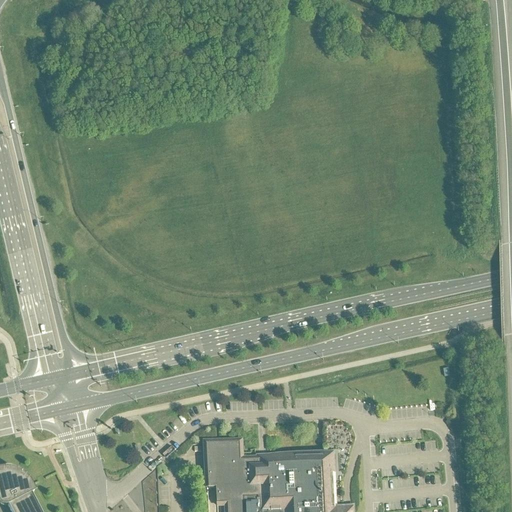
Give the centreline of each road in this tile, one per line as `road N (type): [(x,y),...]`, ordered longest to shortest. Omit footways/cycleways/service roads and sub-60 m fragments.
road 1 (primary): [(511,276),(71,376)]
road 2 (primary): [(78,406),(511,309)]
road 3 (primary): [(71,376),(0,77)]
road 4 (primary): [(0,165),(50,380)]
